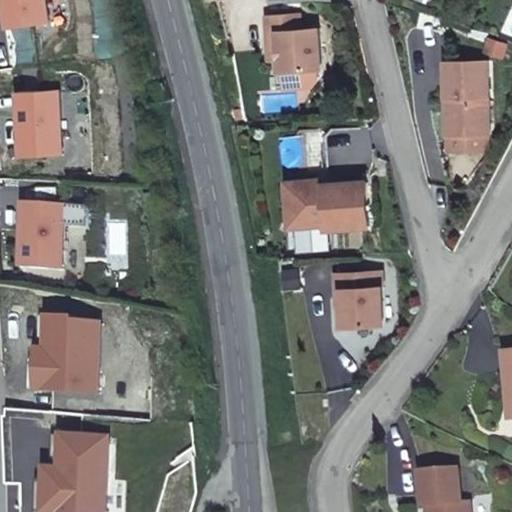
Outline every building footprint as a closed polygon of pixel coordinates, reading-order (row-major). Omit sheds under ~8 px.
[(72,0),(9,0),(14,25),(75,13),(72,0)] [(268,16),(270,49),(280,48),(281,60),(281,73),(284,73),(301,72),(321,71),(319,29),(301,30),(300,14),(268,16)] [(489,37),(484,52),(503,58),(508,44),(489,37)] [(270,49),(271,60),(281,60),(280,48),(270,49)] [(489,62),(447,62),(448,99),(452,99),(453,136),(489,135),(489,62)] [(284,73),(285,88),(302,87),(301,72),(284,73)] [(61,88),(22,91),(24,154),(64,154),(61,88)] [(453,136),(448,136),(448,151),(489,150),(489,135),(453,136)] [(323,180),(290,182),(295,227),(332,225),(332,229),(372,226),(369,182),(323,185),(323,180)] [(71,203),(28,201),(25,263),(67,267),(71,203)] [(384,271),(339,273),(339,289),(344,289),(346,326),(386,324),(384,271)] [(105,323),(45,319),(39,386),(102,391),(105,323)] [(109,511),(113,437),(55,435),(50,511),(67,511),(109,511)] [(461,467),(423,471),(427,506),(431,506),(437,505),(437,511),(472,511),(472,501),(464,502),(461,467)]
